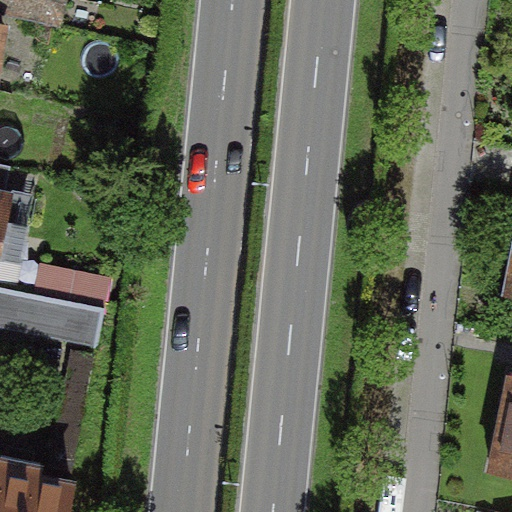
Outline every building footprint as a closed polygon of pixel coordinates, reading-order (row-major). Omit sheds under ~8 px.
[(68,0),(0,0),(0,11),(63,26),(68,0)] [(0,189),(8,191),(13,167),(0,164),(0,189)] [(0,189),(0,258),(13,192),(8,191),(0,189)] [(7,288),(0,323),(0,324),(96,344),(104,308),(7,288)] [(511,379),(494,471),(511,474),(511,379)] [(0,511),(63,511),(69,483),(39,477),(41,467),(6,459),(3,471),(0,470),(0,511)]
